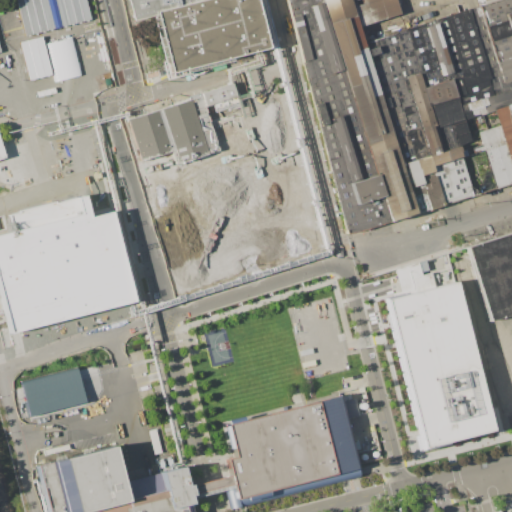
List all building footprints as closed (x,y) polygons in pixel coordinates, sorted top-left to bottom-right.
[(89,21),(84,0),(15,0),(23,35),(89,21)] [(286,1),(290,0),(320,0),(375,175),(348,183),(355,204),(381,196),(389,220),(346,233),(302,61),(286,1)] [(320,0),(347,0),(357,28),(362,43),(399,164),(407,188),(414,212),(389,220),(381,196),(375,175),(320,0)] [(357,28),(347,0),(395,0),(400,14),(357,28)] [(478,7),(500,0),(511,0),(511,10),(482,20),(478,7)] [(362,43),(478,7),(482,20),(486,34),(490,48),(495,62),(498,72),(502,84),(491,87),(494,95),(485,98),(488,106),(482,107),(485,114),(464,120),(471,142),(459,146),(443,151),(427,156),(414,160),(399,164),(362,43)] [(482,20),(511,10),(511,25),(486,34),(482,20)] [(486,34),(511,25),(511,40),(490,48),(486,34)] [(0,114),(94,94),(82,40),(2,58),(0,49),(0,114)] [(490,48),(511,40),(511,57),(495,62),(490,48)] [(495,62),(511,57),(511,67),(498,72),(495,62)] [(498,72),(511,67),(511,80),(502,84),(498,72)] [(175,288),(285,258),(277,231),(249,239),(235,189),(244,187),(243,183),(259,179),(240,111),(227,114),(224,101),(235,98),(232,87),(128,115),(175,288)] [(505,115),(511,137),(511,171),(503,144),(498,126),(492,110),(504,106),(505,110),(507,114),(505,115)] [(483,150),(478,133),(498,126),(503,144),(483,150)] [(503,144),(511,171),(511,182),(495,188),(483,150),(503,144)] [(446,161),(443,151),(459,146),(462,156),(446,161)] [(427,156),(443,151),(446,161),(430,166),(427,156)] [(414,212),(407,188),(421,184),(419,176),(432,172),(430,166),(446,161),(462,156),(474,194),(414,212)] [(414,160),(427,156),(430,166),(432,172),(419,176),(414,160)] [(399,164),(414,160),(419,176),(421,184),(407,188),(399,164)] [(375,175),(381,196),(355,204),(348,183),(375,175)] [(464,248),(511,232),(511,313),(487,322),(464,248)] [(385,298),(453,281),(491,429),(422,447),(385,298)] [(19,380),(27,416),(84,403),(76,367),(19,380)] [(228,509),(220,478),(228,476),(224,459),(232,457),(230,448),(226,449),(221,427),(339,396),(359,475),(228,509)] [(341,402),(353,399),(357,415),(345,418),(341,402)] [(188,495),(190,504),(188,504),(190,511),(45,511),(34,466),(111,447),(124,500),(162,491),(158,473),(180,467),(185,486),(188,495)] [(203,494),(201,483),(192,485),(195,496),(203,494)]
